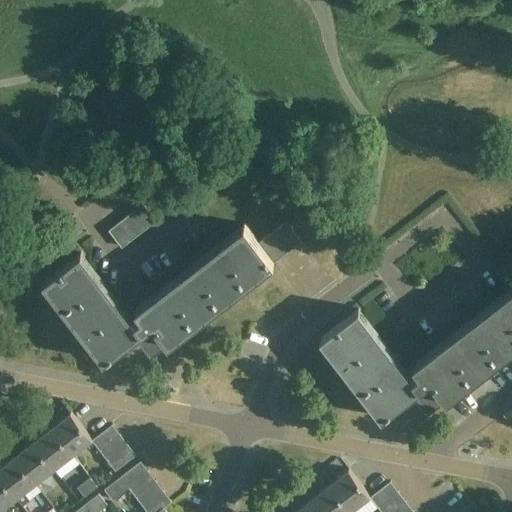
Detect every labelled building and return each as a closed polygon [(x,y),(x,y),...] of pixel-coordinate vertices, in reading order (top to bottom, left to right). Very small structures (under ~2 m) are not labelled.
[(101,107),(122,121),(142,91),(121,77),(101,107)] [(133,211),(145,227),(154,220),(142,204),(133,211)] [(125,217),(137,233),(145,227),(133,211),(125,217)] [(117,223),(130,239),(137,233),(125,217),(117,223)] [(276,227),(292,247),(301,240),(286,220),(276,227)] [(80,251),(42,280),(104,360),(138,333),(148,347),(162,336),(168,343),(274,261),(258,241),(244,222),(127,313),(80,251)] [(109,230),(121,245),(130,239),(117,223),(109,230)] [(268,234),(283,253),(292,247),(276,227),(268,234)] [(268,234),(258,241),(274,261),(283,253),(268,234)] [(358,307),(320,337),(382,416),(416,389),(427,402),(441,391),(446,398),(511,347),(511,285),(406,368),(358,307)] [(71,411),(51,425),(73,453),(92,439),(71,411)] [(92,439),(100,450),(120,434),(112,424),(92,439)] [(51,425),(32,440),(54,468),(73,453),(51,425)] [(100,450),(107,459),(127,444),(120,434),(100,450)] [(32,440),(13,455),(35,483),(54,468),(32,440)] [(107,459),(115,469),(135,454),(127,444),(107,459)] [(13,455),(0,464),(0,476),(16,497),(35,483),(13,455)] [(119,476),(120,477),(128,487),(148,471),(140,460),(119,476)] [(349,468),(330,482),(352,510),(370,496),(349,468)] [(128,487),(135,496),(155,480),(148,471),(128,487)] [(0,476),(0,509),(16,497),(0,476)] [(112,483),(121,493),(128,487),(120,477),(112,483)] [(135,496),(142,506),(163,490),(155,480),(135,496)] [(370,496),(378,507),(399,491),(390,480),(370,496)] [(330,482),(311,497),(322,511),(349,511),(352,510),(330,482)] [(121,493),(112,483),(105,488),(113,499),(121,493)] [(147,511),(155,511),(162,507),(171,500),(163,490),(142,506),(147,511)] [(378,507),(382,511),(390,511),(406,500),(399,491),(378,507)] [(99,493),(91,499),(99,510),(107,504),(99,493)] [(322,511),(311,497),(292,511),(322,511)] [(87,511),(95,511),(99,510),(91,499),(83,505),(87,511)] [(406,500),(390,511),(412,511),(414,511),(406,500)]
